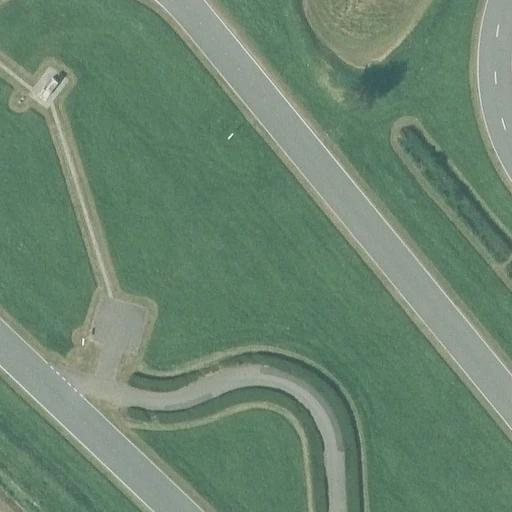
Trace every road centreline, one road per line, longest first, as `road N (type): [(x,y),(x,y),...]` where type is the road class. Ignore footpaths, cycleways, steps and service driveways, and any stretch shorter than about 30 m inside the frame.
road 1 (unknown): [(511,405),(182,0)]
road 2 (unknown): [(34,379),(175,511)]
